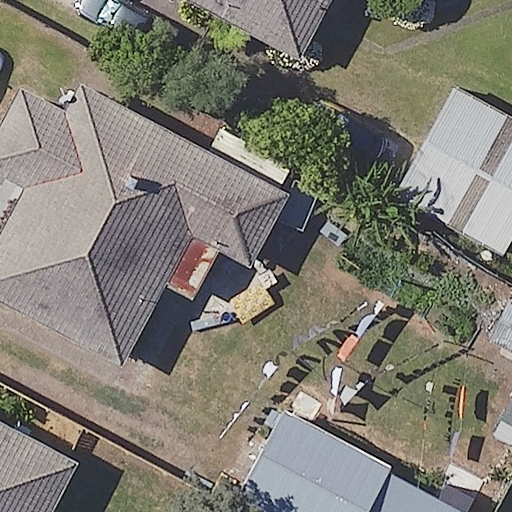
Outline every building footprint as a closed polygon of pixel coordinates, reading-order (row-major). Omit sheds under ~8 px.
[(330,0),(219,0),(308,45),(330,0)] [(173,270),(199,285),(223,240),(256,257),(294,184),(46,44),(0,133),(0,156),(39,177),(0,249),(0,283),(129,352),(173,270)] [(511,245),(511,102),(461,74),(400,185),(511,247),(511,245)] [(471,511),(476,502),(270,401),(230,482),(291,511),(471,511)] [(0,511),(45,511),(79,453),(0,408),(0,511)]
